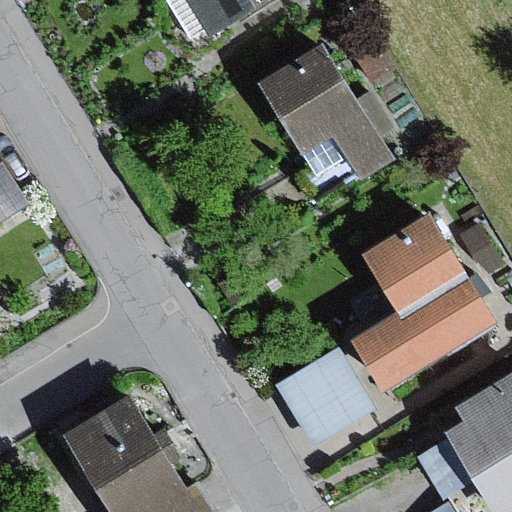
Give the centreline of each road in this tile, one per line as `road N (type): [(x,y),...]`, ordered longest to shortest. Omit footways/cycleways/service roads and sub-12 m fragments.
road 1 (residential): [(0,53),(158,317)]
road 2 (residential): [(158,317),(280,511)]
road 3 (residential): [(0,414),(158,317)]
